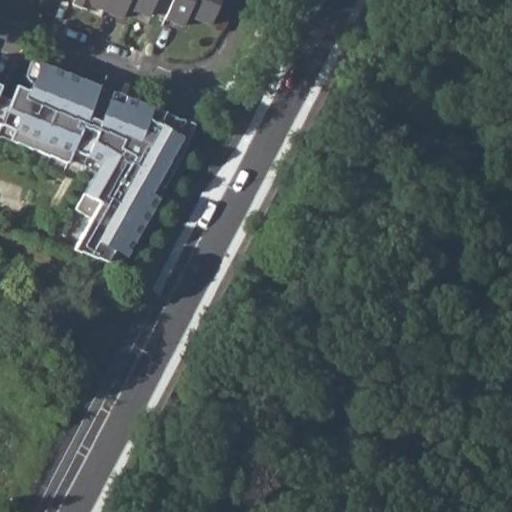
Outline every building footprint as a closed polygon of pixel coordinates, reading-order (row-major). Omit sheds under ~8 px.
[(73,0),(72,4),(86,10),(88,4),(102,10),(106,0),(73,0)] [(148,16),(154,0),(106,0),(102,10),(121,17),(125,7),(148,16)] [(219,0),(170,0),(164,18),(182,26),(187,15),(210,24),(219,0)] [(30,90),(17,85),(12,99),(0,128),(14,133),(10,143),(68,167),(70,164),(78,144),(90,149),(86,160),(98,168),(94,175),(72,212),(88,221),(70,251),(125,270),(184,156),(194,128),(153,112),(151,118),(146,116),(147,114),(110,99),(101,122),(88,117),(100,85),(41,62),(30,90)] [(195,123),(114,91),(110,99),(147,114),(146,116),(151,118),(153,112),(194,128),(195,123)] [(12,99),(0,93),(0,127),(0,128),(12,99)] [(14,133),(0,128),(0,127),(0,139),(10,143),(14,133)] [(90,149),(78,144),(70,164),(83,169),(94,175),(98,168),(86,160),(90,149)]
